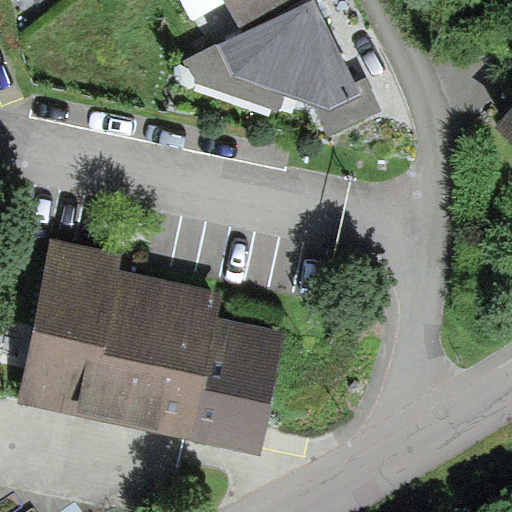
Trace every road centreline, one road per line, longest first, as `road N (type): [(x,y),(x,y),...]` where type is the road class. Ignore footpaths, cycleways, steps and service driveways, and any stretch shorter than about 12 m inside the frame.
road 1 (residential): [(370,0),(426,114),(433,227),(404,458)]
road 2 (residential): [(511,389),(404,458)]
